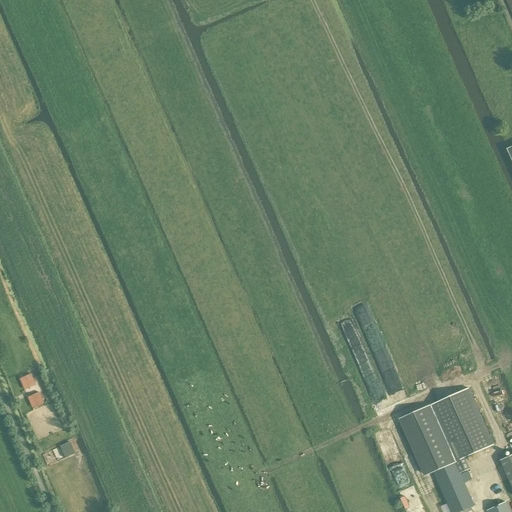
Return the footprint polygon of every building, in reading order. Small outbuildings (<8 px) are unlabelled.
[(35,385),(30,374),(24,377),(29,388),(35,385)] [(468,389),(431,405),(399,419),(424,476),(433,472),(450,511),(460,511),(474,506),(464,483),(471,480),(468,472),(468,471),(460,475),(460,474),(469,469),(464,458),(493,445),(468,389)] [(43,403),(38,392),(32,395),(37,406),(43,403)] [(74,454),(67,437),(39,449),(47,466),(74,454)] [(511,455),(502,460),(507,472),(511,483),(511,455)] [(509,511),(505,502),(488,510),(488,511),(509,511)]
